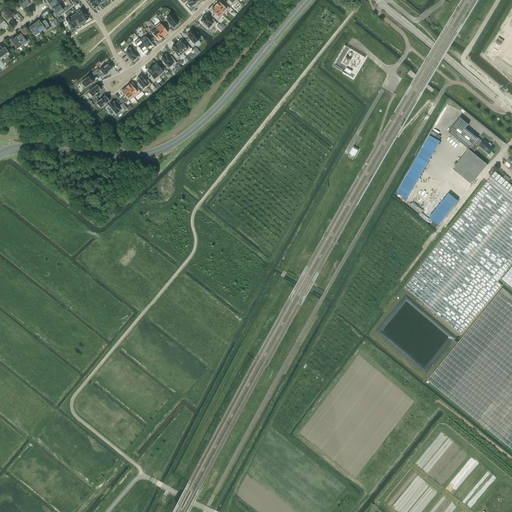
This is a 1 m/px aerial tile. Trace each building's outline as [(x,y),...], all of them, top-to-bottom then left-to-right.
[(55,0),(49,5),(52,10),(59,5),(56,0),(55,0)] [(84,0),(87,3),(88,2),(94,9),(99,5),(94,0),(84,0)] [(190,0),(186,3),(190,8),(193,6),(193,7),(197,4),(196,4),(200,0),(190,0)] [(218,2),(214,7),(223,15),(229,8),(224,4),(222,6),(218,2)] [(59,5),(52,10),(56,15),(63,10),(65,9),(63,7),(61,8),(59,5)] [(214,7),(210,11),(214,14),(212,17),(217,21),(223,15),(214,7)] [(81,9),(75,12),(76,14),(77,14),(82,23),(88,20),(86,17),(84,13),(84,14),(81,9)] [(71,17),(77,26),(82,23),(77,14),(76,14),(71,17)] [(170,15),(165,19),(173,28),(178,24),(176,22),(176,21),(174,18),(173,18),(170,15)] [(71,16),(65,19),(68,25),(67,26),(69,29),(71,29),(71,30),(77,26),(71,17),(71,16)] [(205,17),(200,21),(203,24),(203,25),(206,27),(210,30),(216,23),(211,19),(209,21),(205,17)] [(44,33),(51,28),(45,21),(45,20),(41,23),(39,21),(34,24),(40,32),(42,31),(44,33)] [(159,23),(154,27),(155,28),(163,37),(167,33),(159,23)] [(40,32),(34,24),(29,28),(35,36),(40,32)] [(155,28),(150,32),(158,41),(163,37),(155,28)] [(191,31),(186,36),(190,40),(188,42),(192,48),(195,45),(194,44),(199,40),(196,37),(194,33),(193,34),(191,31)] [(15,37),(22,46),(27,42),(21,34),(15,37)] [(140,39),(139,40),(147,49),(152,45),(144,36),(140,39)] [(22,46),(15,37),(10,41),(17,49),(22,46)] [(139,39),(134,43),(142,53),(147,49),(139,40),(140,39),(139,39)] [(180,41),(176,45),(183,54),(190,49),(186,43),(184,45),(180,41)] [(176,45),(171,49),(174,53),(172,55),(176,60),(183,54),(176,45)] [(511,45),(503,59),(511,65),(511,45)] [(0,58),(8,53),(4,48),(2,49),(0,47),(0,46),(0,58)] [(130,49),(125,53),(132,62),(133,61),(133,62),(136,59),(137,58),(130,49)] [(166,55),(161,59),(162,62),(162,63),(164,66),(165,65),(168,68),(172,65),(173,66),(176,63),(172,58),(170,60),(166,55)] [(104,67),(100,70),(104,76),(107,73),(113,68),(108,63),(107,64),(107,63),(104,66),(104,67)] [(156,64),(152,68),(160,78),(167,72),(162,66),(160,68),(156,64)] [(152,68),(147,72),(150,76),(148,78),(153,84),(160,78),(152,68)] [(80,84),(80,85),(82,88),(83,87),(84,89),(90,84),(91,84),(94,81),(89,76),(80,84)] [(141,77),(136,81),(138,83),(136,84),(140,88),(141,87),(144,90),(151,84),(146,79),(144,80),(141,77)] [(130,84),(125,88),(133,97),(134,98),(141,92),(136,86),(133,88),(130,84)] [(91,90),(86,94),(90,99),(101,90),(100,89),(101,89),(98,86),(97,86),(97,85),(94,87),(93,86),(90,89),(91,90)] [(125,88),(121,92),(124,96),(122,98),(126,103),(133,97),(125,88)] [(105,96),(96,104),(100,109),(103,106),(104,107),(108,104),(107,103),(109,101),(105,96)] [(111,109),(108,112),(111,115),(114,113),(115,115),(120,111),(121,113),(124,110),(120,105),(118,107),(114,102),(109,106),(111,109)] [(460,118),(448,132),(469,149),(478,139),(465,129),(468,125),(460,118)] [(478,139),(469,149),(473,153),(478,146),(489,155),(487,156),(490,159),(494,154),(491,152),(492,151),(493,150),(494,148),(484,140),(483,142),(478,138),(478,139)] [(349,154),(354,157),(358,150),(353,146),(349,154)] [(417,189),(430,162),(429,161),(433,154),(422,149),(405,183),(417,189)] [(469,150),(453,169),(471,184),(487,165),(469,150)] [(498,283),(511,265),(511,185),(496,172),(494,170),(470,201),(472,202),(448,231),(404,288),(460,335),(501,288),(502,286),(498,283)] [(439,204),(434,210),(433,209),(427,217),(438,225),(448,211),(439,204)] [(511,266),(502,279),(511,287),(511,266)] [(511,449),(511,295),(503,288),(427,380),(511,449)]
